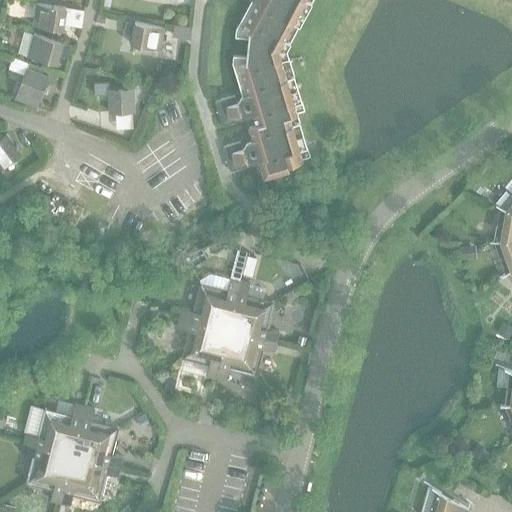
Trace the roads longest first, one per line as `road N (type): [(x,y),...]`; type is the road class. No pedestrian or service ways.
road 1 (residential): [(511,117),(385,212),(350,263)]
road 2 (residential): [(350,263),(297,450)]
road 3 (residential): [(0,109),(54,130),(91,0)]
road 4 (unclassified): [(230,185),(192,76),(200,0)]
road 5 (residential): [(176,427),(297,450)]
